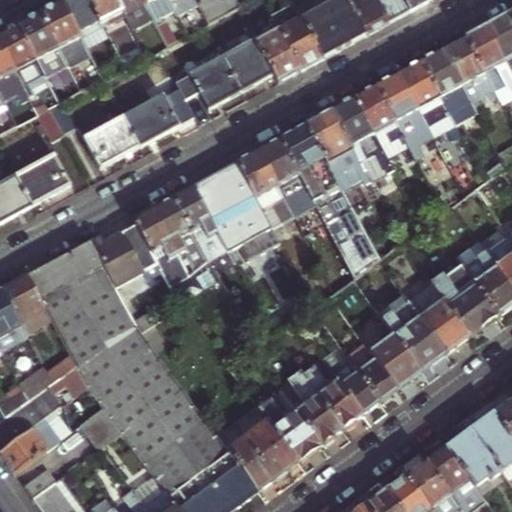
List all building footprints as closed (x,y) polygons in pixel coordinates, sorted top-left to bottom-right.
[(89,33),(101,26),(87,0),(73,0),(62,6),(87,55),(97,49),(89,33)] [(112,24),(125,17),(115,0),(87,0),(101,26),(103,29),(112,24)] [(130,27),(151,15),(143,0),(115,0),(125,17),(127,22),(130,27)] [(176,15),(167,0),(143,0),(151,15),(155,22),(170,50),(176,46),(163,22),(176,15)] [(179,19),(200,8),(195,0),(167,0),(176,15),(179,19)] [(238,13),(242,11),(236,0),(232,0),(224,4),(216,0),(215,0),(195,0),(200,8),(211,28),(238,13)] [(390,29),(389,28),(373,0),(360,0),(349,7),(367,41),(382,32),(390,29)] [(402,0),(373,0),(389,28),(404,20),(411,16),(402,0)] [(425,8),(432,4),(430,0),(402,0),(411,16),(425,8)] [(367,41),(349,7),(345,1),(301,26),(323,65),(348,51),(367,41)] [(62,6),(56,9),(40,17),(82,96),(91,92),(77,66),(90,59),(87,55),(62,6)] [(151,15),(130,27),(134,34),(155,22),(151,15)] [(70,103),(82,96),(40,17),(32,21),(17,29),(45,83),(56,77),(70,103)] [(114,29),(127,22),(125,17),(112,24),(114,29)] [(511,27),(507,18),(502,21),(487,29),(497,48),(494,50),(503,68),(506,67),(511,77),(511,27)] [(170,50),(155,22),(134,34),(148,61),(159,55),(170,50)] [(313,70),(323,65),(301,26),(300,24),(279,36),(302,77),(313,70)] [(10,56),(20,75),(16,77),(24,92),(30,104),(38,120),(49,114),(40,98),(36,100),(30,90),(45,83),(17,29),(10,33),(0,38),(0,49),(4,58),(10,56)] [(494,50),(497,48),(487,29),(479,33),(463,42),(496,102),(498,107),(500,109),(511,102),(511,77),(506,67),(503,68),(494,50)] [(279,36),(278,34),(256,45),(275,79),(280,89),(292,82),(302,77),(279,36)] [(496,102),(463,42),(455,46),(439,56),(449,74),(452,72),(462,90),(460,92),(469,108),(486,99),(490,105),(496,102)] [(256,45),(256,44),(222,62),(241,97),(262,86),(275,79),(256,45)] [(0,98),(3,103),(24,92),(16,77),(20,75),(10,56),(4,58),(0,49),(0,98)] [(160,87),(173,80),(159,55),(148,61),(147,62),(160,87)] [(449,74),(439,56),(433,59),(418,67),(451,127),(457,124),(453,116),(469,108),(460,92),(462,90),(452,72),(449,74)] [(189,81),(207,116),(222,108),(241,97),(222,62),(189,81)] [(447,129),(451,127),(418,67),(413,70),(395,80),(405,99),(409,97),(418,115),(416,116),(425,132),(443,122),(447,129)] [(409,97),(405,99),(395,80),(389,83),(374,91),(407,151),(413,149),(408,141),(425,132),(416,116),(418,115),(409,97)] [(402,154),(407,151),(374,91),(366,95),(354,102),(383,155),(398,147),(402,154)] [(0,126),(0,115),(7,112),(3,103),(0,98),(0,140),(17,131),(12,120),(0,126)] [(66,105),(63,99),(56,103),(59,109),(62,107),(66,105)] [(486,99),(469,108),(475,120),(498,107),(496,102),(490,105),(486,99)] [(163,101),(125,122),(142,153),(168,139),(180,132),(163,101)] [(389,167),(383,155),(354,102),(347,106),(331,114),(361,167),(373,160),(381,176),(384,175),(387,180),(394,176),(389,167)] [(49,114),(50,117),(61,137),(74,130),(62,107),(59,109),(49,114)] [(457,124),(451,127),(454,132),(475,120),(469,108),(453,116),(457,124)] [(306,128),(342,196),(368,181),(361,167),(331,114),(322,120),(306,128)] [(63,141),(61,137),(50,117),(36,125),(48,149),(63,141)] [(118,166),(142,153),(125,122),(84,143),(101,175),(118,166)] [(432,144),(454,132),(451,127),(447,129),(443,122),(425,132),(432,144)] [(378,263),(342,196),(306,128),(296,134),(279,143),(315,210),(354,281),(376,265),(378,263)] [(407,151),(410,156),(415,165),(421,162),(416,152),(432,144),(425,132),(408,141),(413,149),(407,151)] [(315,210),(279,143),(271,147),(256,156),(266,175),(269,173),(278,190),(276,191),(293,222),(315,210)] [(398,147),(383,155),(389,167),(410,156),(407,151),(402,154),(398,147)] [(511,147),(496,156),(504,172),(511,165),(511,147)] [(248,160),(235,167),(271,234),(294,222),(293,222),(276,191),(278,190),(269,173),(266,175),(256,156),(248,160)] [(72,192),(55,160),(16,181),(33,213),(57,200),(72,192)] [(368,181),(369,182),(381,176),(373,160),(361,167),(368,181)] [(247,266),(279,248),(271,234),(235,167),(216,178),(192,191),(226,254),(228,258),(239,251),(247,266)] [(486,209),(509,192),(498,176),(484,187),(474,193),(486,209)] [(16,181),(0,189),(0,230),(5,228),(33,213),(16,181)] [(207,268),(226,254),(192,191),(185,194),(171,202),(207,268)] [(463,202),(450,211),(462,227),(486,209),(474,193),(463,202)] [(151,213),(183,270),(189,266),(195,278),(207,268),(171,202),(165,206),(151,213)] [(188,278),(183,270),(151,213),(144,217),(131,224),(136,231),(160,275),(168,289),(188,278)] [(88,248),(113,293),(143,276),(147,283),(160,275),(136,231),(129,234),(110,244),(106,246),(103,240),(88,248)] [(509,241),(505,235),(499,240),(503,245),(509,241)] [(494,243),(499,249),(485,259),(511,295),(511,244),(509,241),(503,245),(499,240),(494,243)] [(485,259),(499,249),(494,243),(481,253),(483,256),(485,259)] [(475,246),(453,262),(460,272),(483,256),(481,253),(475,246)] [(113,293),(88,248),(53,267),(27,282),(53,329),(68,358),(76,373),(89,396),(103,416),(122,442),(142,470),(203,425),(148,351),(139,338),(153,328),(145,316),(131,326),(113,293)] [(511,309),(511,295),(485,259),(483,256),(460,272),(474,290),(497,321),(511,309)] [(217,282),(207,268),(195,278),(190,283),(200,295),(217,282)] [(408,290),(398,275),(388,282),(399,297),(408,290)] [(458,302),(441,279),(428,288),(430,290),(436,299),(468,342),(488,327),(497,321),(474,290),(458,302)] [(430,290),(428,288),(423,281),(419,285),(425,294),(430,290)] [(19,286),(2,295),(28,343),(53,329),(27,282),(19,286)] [(28,343),(2,295),(0,296),(0,348),(12,343),(16,350),(28,343)] [(462,346),(468,342),(436,299),(413,315),(445,358),(462,346)] [(401,300),(376,318),(379,321),(404,303),(401,300)] [(404,303),(379,321),(394,341),(420,377),(438,364),(445,358),(413,315),(404,303)] [(265,327),(270,336),(303,313),(296,304),(265,327)] [(412,383),(420,377),(394,341),(370,358),(396,395),(412,383)] [(389,400),(396,395),(370,358),(364,350),(347,362),(349,365),(380,407),(389,400)] [(68,358),(45,374),(53,389),(76,373),(68,358)] [(332,380),(361,421),(372,412),(380,407),(349,365),(340,372),(331,360),(322,367),(332,380)] [(53,389),(45,374),(42,369),(19,386),(20,388),(29,406),(53,389)] [(5,423),(0,426),(0,459),(0,460),(59,418),(65,413),(58,402),(69,394),(75,406),(89,396),(76,373),(53,389),(29,406),(5,423)] [(356,424),(361,421),(332,380),(322,387),(312,373),(302,380),(342,435),(356,424)] [(299,404),(305,412),(295,419),(319,452),(335,440),(342,435),(302,380),(299,376),(286,386),(299,404)] [(29,406),(20,388),(0,398),(0,413),(5,423),(29,406)] [(268,404),(256,413),(267,428),(297,468),(312,457),(319,452),(295,419),(285,426),(279,419),(268,404)] [(299,404),(289,411),(295,419),(305,412),(299,404)] [(511,406),(507,410),(493,420),(511,444),(511,406)] [(295,419),(289,411),(279,419),(285,426),(295,419)] [(103,416),(81,432),(100,458),(122,442),(103,416)] [(73,438),(59,418),(0,460),(6,468),(14,480),(73,438)] [(510,489),(511,487),(511,444),(493,420),(485,426),(471,436),(503,479),(510,489)] [(297,468),(267,428),(227,457),(256,498),(280,481),(297,468)] [(503,479),(471,436),(467,439),(447,453),(475,492),(490,481),(494,486),(503,479)] [(426,469),(457,511),(488,511),(489,511),(475,492),(447,453),(441,458),(426,469)] [(227,457),(166,502),(173,511),(236,511),(256,498),(227,457)] [(457,511),(426,469),(421,473),(406,483),(406,488),(416,501),(419,499),(428,511),(457,511)] [(46,475),(23,492),(33,505),(54,490),(56,488),(46,475)] [(148,478),(130,493),(143,511),(173,511),(166,502),(148,478)] [(406,483),(405,483),(401,485),(385,497),(396,511),(428,511),(419,499),(416,501),(406,488),(406,483)] [(80,511),(61,485),(56,488),(54,490),(64,505),(69,511),(80,511)] [(54,490),(33,505),(37,511),(54,511),(64,505),(54,490)] [(396,511),(385,497),(377,503),(365,511),(396,511)] [(112,511),(106,503),(94,511),(112,511)]
